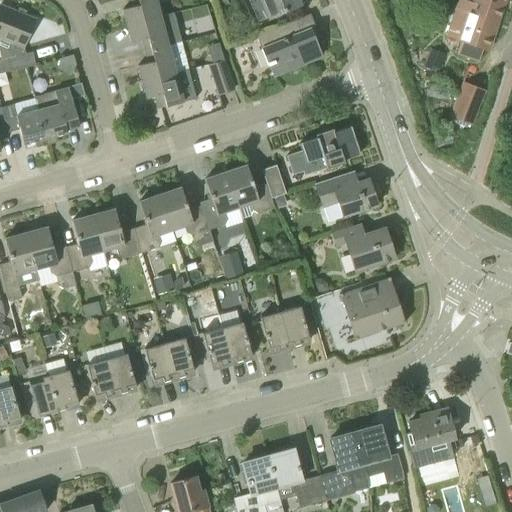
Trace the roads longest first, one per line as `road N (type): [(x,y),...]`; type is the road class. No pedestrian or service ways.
road 1 (tertiary): [(113,445),(415,364),(448,335)]
road 2 (unclassified): [(118,160),(377,80)]
road 3 (unclassified): [(118,160),(71,0)]
road 4 (secondary): [(398,146),(410,191),(432,228),(485,269)]
road 5 (residential): [(511,466),(474,362),(448,335)]
road 6 (secondary): [(501,242),(458,217),(398,146)]
road 7 (unclassified): [(0,193),(118,160)]
